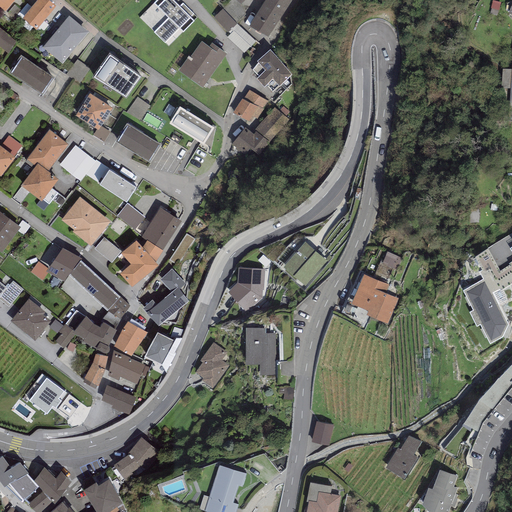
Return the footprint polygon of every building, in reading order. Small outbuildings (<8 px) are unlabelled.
[(0,0),(0,8),(5,13),(16,0),(0,0)] [(46,0),(39,0),(22,20),(36,32),(56,8),(46,0)] [(179,8),(171,0),(157,0),(140,18),(154,32),(154,33),(168,47),(182,33),(183,34),(194,22),(193,22),(197,18),(183,4),(179,8)] [(290,3),(285,0),(266,0),(249,27),(268,39),(290,3)] [(237,25),(223,10),(213,19),(227,34),(231,30),(237,25)] [(69,18),(42,49),(61,66),(88,34),(69,18)] [(233,32),(228,38),(244,54),(255,41),(237,25),(231,30),(233,32)] [(0,29),(0,48),(8,55),(16,43),(0,29)] [(227,56),(211,45),(209,48),(201,43),(190,59),(189,58),(178,72),(202,90),(227,56)] [(292,76),(270,52),(257,64),(258,66),(252,71),(259,78),(256,81),(264,90),(267,87),(273,94),(278,88),(279,89),(292,76)] [(109,56),(93,80),(125,102),(141,78),(109,56)] [(19,59),(8,76),(43,97),(54,80),(19,59)] [(90,69),(77,60),(67,75),(80,84),(90,69)] [(269,102),(249,90),(233,114),(249,124),(253,118),(257,120),(269,102)] [(89,96),(75,118),(96,131),(98,132),(101,127),(112,110),(89,96)] [(150,106),(137,97),(127,111),(140,120),(150,106)] [(180,109),(169,127),(203,147),(214,130),(180,109)] [(289,120),(274,109),(258,128),(273,140),(289,120)] [(127,125),(115,144),(149,164),(161,146),(127,125)] [(110,132),(101,127),(98,132),(96,131),(93,136),(104,143),(110,132)] [(268,144),(245,127),(232,145),(241,152),(245,146),(259,156),(268,144)] [(68,147),(49,132),(26,161),(35,168),(37,166),(47,173),(68,147)] [(8,136),(0,146),(0,148),(12,159),(22,147),(8,136)] [(75,146),(59,166),(80,182),(96,162),(94,161),(75,146)] [(0,148),(0,177),(1,178),(15,160),(12,159),(0,148)] [(58,182),(47,173),(37,166),(35,168),(21,187),(42,203),(58,182)] [(137,188),(111,171),(100,187),(126,205),(127,204),(137,188)] [(110,223),(79,199),(62,221),(74,231),(72,233),(91,247),(110,223)] [(29,204),(23,200),(20,206),(25,210),(29,204)] [(145,218),(127,204),(117,217),(135,231),(145,218)] [(160,210),(141,239),(147,242),(162,252),(181,223),(160,210)] [(477,210),(468,210),(469,224),(479,223),(477,210)] [(18,227),(0,213),(0,252),(2,254),(19,232),(21,229),(18,227)] [(22,221),(18,227),(21,229),(19,232),(24,236),(30,227),(22,221)] [(121,253),(104,238),(94,250),(112,264),(121,253)] [(147,242),(142,250),(155,264),(162,252),(147,242)] [(136,243),(121,256),(130,266),(120,275),(132,290),(158,268),(155,264),(142,250),(136,243)] [(305,243),(281,271),(304,290),(328,262),(305,243)] [(491,294),(493,294),(511,282),(511,263),(500,272),(488,249),(475,258),(482,271),(479,273),(483,281),(491,294)] [(80,259),(63,251),(49,270),(46,274),(64,284),(68,277),(72,272),(80,259)] [(401,259),(387,253),(382,264),(396,270),(401,259)] [(49,270),(38,262),(31,272),(41,280),(46,274),(49,270)] [(72,272),(68,277),(107,313),(108,312),(120,298),(82,262),(73,273),(72,272)] [(264,270),(238,269),(237,284),(228,293),(247,315),(263,298),(264,270)] [(172,271),(161,282),(171,294),(173,296),(179,291),(185,286),(172,271)] [(389,286),(363,275),(351,305),(368,312),(366,316),(388,325),(398,299),(385,294),(389,286)] [(6,289),(0,297),(0,300),(9,307),(23,290),(13,281),(6,289)] [(491,294),(483,281),(463,292),(473,312),(469,313),(477,327),(480,325),(489,345),(502,338),(508,327),(493,294),(491,294)] [(152,302),(144,308),(159,325),(187,301),(179,291),(173,296),(171,294),(156,307),(152,302)] [(131,308),(120,298),(108,312),(122,322),(131,308)] [(46,313),(29,300),(10,323),(35,342),(51,322),(43,316),(46,313)] [(64,326),(55,320),(49,328),(57,334),(58,332),(61,334),(55,342),(65,349),(74,336),(84,340),(83,343),(96,350),(95,351),(103,354),(104,355),(105,355),(106,355),(108,354),(109,353),(110,352),(110,350),(109,349),(117,332),(103,325),(100,330),(93,326),(86,318),(76,311),(64,326)] [(117,332),(122,322),(108,312),(107,313),(102,324),(103,325),(117,332)] [(148,335),(128,324),(121,332),(114,348),(131,358),(148,335)] [(266,326),(246,326),(246,362),(260,362),(260,374),(275,375),(275,332),(266,332),(266,326)] [(158,335),(145,359),(161,366),(173,341),(158,335)] [(213,340),(200,357),(202,359),(195,368),(203,374),(201,376),(213,386),(230,364),(222,358),(227,351),(213,340)] [(145,366),(113,352),(107,377),(118,382),(120,378),(137,386),(145,366)] [(108,358),(95,356),(92,366),(84,380),(83,384),(95,389),(96,387),(98,387),(105,371),(104,370),(108,358)] [(511,371),(506,365),(479,393),(463,418),(478,430),(482,416),(490,405),(492,406),(511,380),(511,371)] [(135,399),(106,387),(101,402),(112,407),(111,409),(128,416),(135,399)] [(90,397),(75,389),(70,403),(80,407),(79,412),(88,415),(93,401),(89,400),(90,397)] [(317,419),(312,439),(328,443),(333,423),(317,419)] [(421,439),(409,432),(400,446),(398,445),(385,465),(404,476),(417,455),(413,452),(421,439)] [(128,450),(114,461),(124,476),(140,464),(156,445),(140,433),(128,450)] [(1,455),(0,456),(0,477),(5,484),(6,483),(27,472),(19,461),(9,467),(1,455)] [(56,473),(44,462),(34,476),(39,481),(54,500),(72,477),(61,467),(56,473)] [(246,471),(219,462),(204,508),(217,511),(234,511),(238,502),(233,501),(238,483),(242,484),(246,471)] [(458,475),(439,466),(432,485),(428,483),(422,501),(431,511),(448,511),(451,505),(455,506),(458,498),(456,497),(457,493),(455,493),(457,487),(453,485),(458,475)] [(34,476),(27,472),(6,483),(21,499),(24,496),(39,481),(34,476)] [(95,478),(83,485),(97,510),(98,511),(103,511),(122,501),(109,475),(98,481),(95,478)] [(318,489),(330,491),(332,483),(310,479),(306,498),(308,498),(309,497),(316,498),(318,489)] [(37,511),(40,511),(54,500),(39,481),(24,496),(37,511)] [(337,511),(341,494),(330,491),(318,489),(316,498),(309,497),(308,498),(305,511),(337,511)] [(63,498),(47,511),(76,511),(77,511),(69,503),(68,504),(63,498)]
